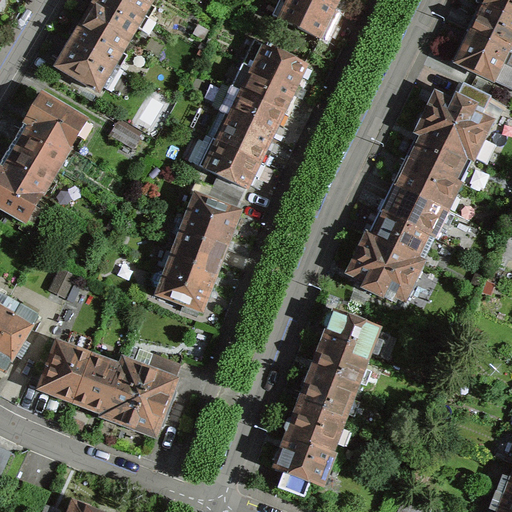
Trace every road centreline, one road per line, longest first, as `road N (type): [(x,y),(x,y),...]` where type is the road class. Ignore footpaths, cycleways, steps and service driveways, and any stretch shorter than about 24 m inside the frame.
road 1 (residential): [(434,0),(308,262),(220,511)]
road 2 (residential): [(0,416),(54,447),(218,511)]
